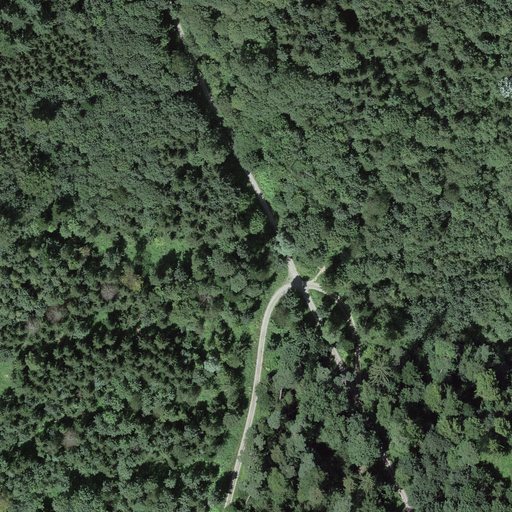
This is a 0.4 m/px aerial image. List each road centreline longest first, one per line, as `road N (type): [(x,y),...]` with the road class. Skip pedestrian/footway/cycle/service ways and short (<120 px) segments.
road 1 (track): [(300,282),(166,0)]
road 2 (track): [(300,282),(278,295),(266,316),(227,511)]
road 3 (track): [(358,399),(350,320),(333,294),(300,282)]
road 4 (track): [(358,399),(300,282)]
road 5 (track): [(410,511),(358,399)]
